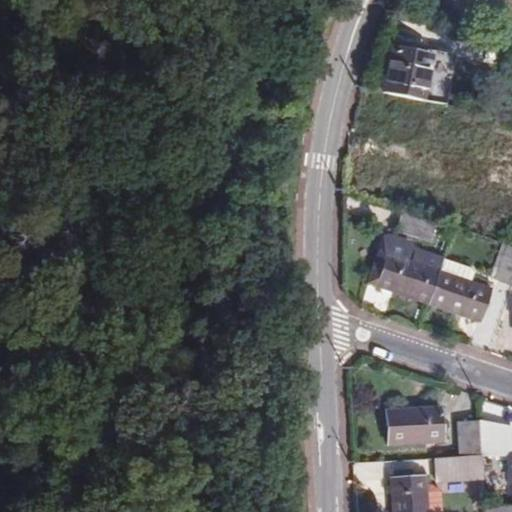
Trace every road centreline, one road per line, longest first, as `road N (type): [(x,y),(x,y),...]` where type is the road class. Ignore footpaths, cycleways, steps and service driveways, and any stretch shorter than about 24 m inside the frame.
road 1 (residential): [(322,322),(321,162),(368,0)]
road 2 (residential): [(322,322),(511,388)]
road 3 (residential): [(332,511),(322,322)]
